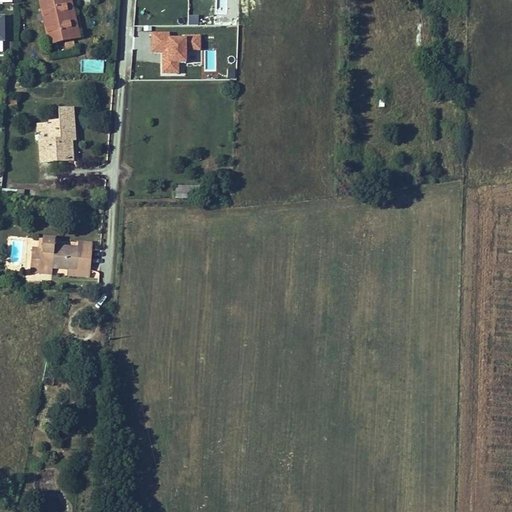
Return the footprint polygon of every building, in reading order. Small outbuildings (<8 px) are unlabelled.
[(62,2),(34,7),(41,48),(65,43),(59,12),(64,12),(62,2)] [(70,42),(64,12),(59,12),(65,43),(70,42)] [(160,53),(161,75),(179,75),(179,64),(187,64),(186,51),(200,51),(200,37),(169,37),(169,33),(150,33),(151,54),(160,53)] [(50,114),(49,126),(41,126),(30,127),(30,135),(33,135),(32,145),(29,145),(28,166),(39,167),(39,164),(49,164),(49,167),(59,167),(60,151),(57,150),(57,145),(61,145),(63,115),(50,114)] [(174,198),(196,199),(197,186),(175,185),(174,198)] [(40,257),(39,271),(51,271),(68,272),(75,273),(88,273),(89,245),(75,245),(76,249),(51,248),(52,244),(40,243),(40,254),(40,257)] [(51,278),(51,271),(39,271),(40,257),(30,257),(29,277),(39,277),(51,278)]
